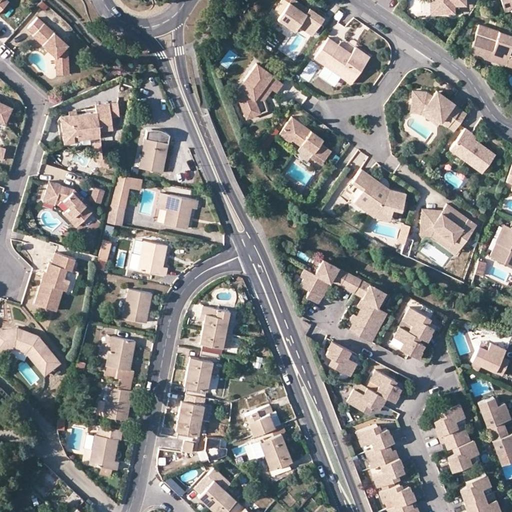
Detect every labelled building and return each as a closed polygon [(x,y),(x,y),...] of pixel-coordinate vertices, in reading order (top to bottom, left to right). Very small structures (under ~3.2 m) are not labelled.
[(0,0),(0,10),(9,1),(8,0),(0,0)] [(293,4),(288,1),(277,18),(294,30),(298,25),(312,34),(323,17),(309,8),(306,13),(303,11),(306,7),(296,0),(293,4)] [(436,0),(436,12),(454,13),(454,5),(465,6),(465,0),(436,0)] [(511,0),(500,0),(503,9),(509,8),(511,4),(511,0)] [(57,66),(69,65),(68,43),(38,17),(28,28),(35,34),(33,35),(57,56),(57,66)] [(479,23),(475,33),(494,40),(498,30),(479,23)] [(478,52),(477,55),(487,58),(488,57),(490,50),(494,51),(494,54),(505,59),(505,57),(511,59),(511,60),(511,65),(511,48),(509,48),(511,38),(511,34),(498,30),(494,40),(475,33),(469,49),(478,52)] [(338,44),(328,37),(314,58),(324,65),(326,62),(334,67),(333,68),(341,74),(340,76),(350,83),(369,56),(355,46),(350,54),(337,45),(338,44)] [(488,57),(511,65),(511,60),(511,59),(505,57),(505,59),(494,54),(494,51),(490,50),(488,57)] [(265,84),(272,89),(276,92),(282,83),(272,75),(256,64),(239,89),(242,91),(238,98),(246,119),(260,113),(255,100),(265,84)] [(69,73),(69,65),(57,66),(57,73),(69,73)] [(263,101),(272,89),(265,84),(255,100),(263,101)] [(453,102),(442,94),(440,96),(434,92),(432,95),(426,91),(413,90),(411,103),(421,103),(421,107),(440,120),(448,126),(460,109),(453,103),(453,102)] [(0,120),(6,123),(12,106),(0,101),(0,120)] [(437,124),(440,120),(421,107),(421,103),(411,103),(411,111),(421,112),(437,124)] [(116,106),(108,107),(109,119),(117,118),(116,106)] [(95,116),(59,119),(61,145),(71,144),(71,143),(71,137),(97,135),(103,134),(110,134),(109,119),(108,107),(94,108),(95,116)] [(306,130),(307,128),(292,116),(279,134),(290,142),(292,139),(300,145),(301,144),(312,151),(309,156),(321,164),(331,150),(320,142),(322,138),(310,130),(309,132),(306,130)] [(148,128),(140,167),(162,171),(166,156),(164,155),(167,141),(168,142),(170,133),(167,131),(162,128),(158,127),(154,127),(150,128),(148,128)] [(470,136),(472,133),(465,128),(450,149),(482,172),(495,154),(474,139),(470,136)] [(98,141),(97,135),(71,137),(71,143),(98,141)] [(105,160),(101,165),(108,169),(111,164),(105,160)] [(368,208),(391,214),(392,207),(401,210),(406,192),(389,188),(383,186),(380,184),(381,182),(361,168),(352,181),(362,189),(354,201),(363,207),(364,206),(368,208)] [(116,185),(130,187),(140,189),(142,178),(119,174),(116,185)] [(74,215),(70,218),(77,226),(93,210),(79,197),(81,195),(75,188),(73,191),(61,187),(62,184),(50,180),(46,193),(58,197),(58,198),(64,200),(70,206),(68,209),(74,215)] [(121,225),(130,187),(116,185),(108,222),(121,225)] [(102,189),(94,187),(92,193),(101,195),(102,189)] [(159,205),(168,207),(171,194),(162,192),(159,205)] [(56,204),(58,198),(58,197),(46,193),(44,200),(56,204)] [(101,195),(92,193),(90,199),(99,202),(101,195)] [(171,194),(168,207),(165,223),(188,228),(189,221),(186,220),(189,206),(197,208),(198,199),(171,194)] [(442,233),(460,246),(476,224),(448,204),(444,211),(422,210),(422,227),(430,227),(429,232),(442,233)] [(389,219),(391,214),(368,208),(364,206),(363,207),(374,215),(389,219)] [(64,212),(70,218),(74,215),(68,209),(64,212)] [(492,240),(495,241),(503,223),(500,222),(492,240)] [(405,242),(410,225),(404,223),(399,241),(405,242)] [(503,223),(495,241),(489,255),(511,265),(511,227),(508,226),(503,223)] [(429,232),(430,227),(422,227),(421,235),(432,236),(456,252),(460,246),(442,233),(429,232)] [(112,242),(103,239),(98,256),(98,258),(107,261),(112,242)] [(145,240),(141,254),(139,269),(165,274),(167,267),(160,265),(163,252),(165,252),(166,244),(145,240)] [(46,279),(43,278),(36,303),(56,309),(63,288),(66,289),(70,278),(64,277),(67,267),(72,269),(75,257),(56,251),(52,263),(50,262),(47,272),(48,273),(46,279)] [(130,267),(139,269),(141,254),(133,252),(130,267)] [(315,271),(330,279),(331,277),(337,265),(323,257),(315,271)] [(474,272),(482,275),(486,262),(478,260),(474,272)] [(331,277),(340,282),(346,269),(337,265),(331,277)] [(318,283),(326,287),(330,279),(315,271),(305,266),(301,274),(304,275),(300,283),(310,288),(306,294),(318,301),(322,294),(314,289),(318,283)] [(347,285),(353,273),(346,269),(340,282),(347,285)] [(353,273),(347,285),(363,294),(362,296),(377,304),(385,290),(370,282),(361,277),(353,273)] [(322,294),(326,287),(318,283),(314,289),(322,294)] [(151,292),(130,288),(124,318),(145,322),(147,314),(144,313),(147,300),(149,300),(151,292)] [(377,304),(362,296),(358,304),(361,306),(365,308),(362,315),(375,322),(379,315),(382,317),(386,309),(377,304)] [(229,310),(203,305),(201,312),(205,313),(202,328),(224,332),(229,310)] [(414,332),(419,334),(427,338),(431,331),(429,330),(432,324),(425,321),(421,319),(424,312),(409,305),(403,317),(412,322),(408,329),(414,332)] [(236,311),(229,310),(224,332),(231,333),(236,311)] [(378,324),(375,322),(362,315),(358,313),(354,311),(350,319),(353,321),(357,323),(354,330),(367,337),(371,330),(374,332),(378,324)] [(412,336),(414,332),(408,329),(399,324),(394,335),(403,339),(399,346),(418,356),(421,349),(420,348),(423,342),(416,338),(412,336)] [(2,331),(2,329),(0,329),(0,349),(5,349),(4,345),(14,344),(28,348),(29,351),(27,353),(43,374),(59,361),(37,334),(16,327),(11,328),(11,330),(2,331)] [(223,339),(224,332),(202,328),(199,343),(202,343),(201,350),(220,354),(223,339)] [(233,334),(231,333),(224,332),(223,339),(232,341),(233,334)] [(111,335),(107,334),(105,341),(103,341),(99,356),(107,358),(111,335)] [(130,380),(132,370),(128,369),(129,361),(128,360),(130,347),(132,347),(134,339),(111,335),(107,358),(104,374),(118,377),(130,380)] [(338,359),(335,365),(350,373),(357,360),(347,355),(351,348),(333,339),(329,347),(330,347),(327,353),(334,356),(338,359)] [(482,364),(502,374),(510,359),(502,355),(505,348),(498,345),(490,341),(487,348),(479,345),(472,360),(474,360),(482,364)] [(220,354),(201,350),(199,357),(190,355),(187,370),(209,374),(212,359),(218,361),(220,354)] [(482,364),(474,360),(471,367),(479,371),(482,364)] [(376,390),(386,395),(394,399),(398,393),(397,392),(400,385),(393,382),(389,380),(391,376),(376,368),(371,379),(380,383),(376,390)] [(205,397),(209,374),(187,370),(184,385),(187,386),(186,393),(205,397)] [(116,387),(129,389),(130,380),(118,377),(116,387)] [(358,381),(355,387),(364,392),(368,385),(358,381)] [(116,387),(108,385),(106,401),(103,415),(125,419),(126,412),(124,411),(126,399),(129,400),(131,390),(129,389),(116,387)] [(367,402),(371,404),(378,408),(381,402),(382,403),(386,395),(376,390),(368,385),(364,392),(355,387),(348,400),(363,408),(367,402)] [(200,419),(205,397),(186,393),(184,400),(181,400),(178,414),(200,419)] [(489,433),(504,427),(502,420),(508,417),(505,409),(503,402),(495,404),(492,396),(477,401),(489,433)] [(103,415),(106,401),(97,399),(95,413),(103,415)] [(445,413),(440,415),(433,418),(435,424),(434,424),(437,432),(456,425),(454,418),(463,414),(458,401),(442,407),(445,413)] [(252,434),(271,427),(273,426),(268,412),(272,411),(269,403),(245,413),(252,434)] [(273,426),(282,423),(277,410),(272,411),(268,412),(273,426)] [(196,441),(200,419),(178,414),(175,429),(178,429),(177,437),(196,441)] [(282,423),(273,426),(271,427),(274,434),(280,432),(284,430),(282,423)] [(374,430),(372,423),(356,429),(361,443),(370,439),(373,447),(383,443),(387,441),(392,439),(389,431),(388,431),(386,426),(379,428),(374,430)] [(456,425),(437,432),(440,440),(444,439),(448,437),(451,445),(452,445),(456,443),(466,440),(463,432),(466,431),(463,423),(456,425)] [(96,434),(94,442),(90,461),(90,463),(101,466),(112,467),(116,468),(118,461),(111,459),(113,449),(115,450),(117,438),(120,438),(122,428),(100,424),(98,434),(96,434)] [(264,455),(285,446),(280,432),(274,434),(271,427),(252,434),(255,440),(258,439),(264,455)] [(511,432),(507,434),(504,427),(489,433),(501,464),(511,460),(511,432)] [(472,437),(469,439),(466,440),(456,443),(459,450),(455,452),(447,454),(449,460),(448,461),(451,469),(471,462),(468,455),(477,451),(472,437)] [(258,439),(255,440),(250,442),(256,458),(264,455),(258,439)] [(82,460),(90,461),(94,442),(86,440),(82,460)] [(194,442),(183,440),(181,449),(191,451),(194,442)] [(383,443),(373,447),(369,448),(372,456),(368,457),(371,465),(379,462),(397,456),(394,447),(390,449),(386,450),(383,443)] [(285,446),(264,455),(272,476),(290,469),(287,461),(290,460),(285,446)] [(380,483),(392,478),(391,474),(395,472),(402,470),(400,463),(401,462),(398,455),(397,456),(379,462),(382,470),(372,473),(376,484),(380,483)] [(110,475),(112,467),(101,466),(99,473),(110,475)] [(224,489),(230,482),(213,467),(194,488),(200,493),(197,495),(208,506),(224,489)] [(471,482),(466,484),(459,487),(464,501),(482,494),(480,487),(489,483),(485,472),(469,478),(471,482)] [(169,476),(165,481),(179,494),(184,489),(169,476)] [(380,483),(382,488),(394,483),(395,483),(393,478),(392,478),(380,483)] [(394,483),(382,488),(378,489),(382,500),(392,497),(395,504),(404,500),(409,498),(414,496),(411,488),(410,489),(407,483),(400,486),(396,487),(394,483)] [(224,489),(208,506),(215,511),(233,511),(240,504),(224,489)] [(482,494),(464,501),(463,501),(466,509),(468,509),(468,511),(476,511),(477,511),(482,510),(482,511),(496,511),(500,511),(492,490),(482,494)] [(395,504),(392,497),(384,500),(387,507),(390,505),(395,504)] [(307,498),(303,504),(315,511),(319,504),(307,498)] [(392,511),(418,511),(416,505),(412,506),(407,508),(404,500),(395,504),(390,505),(392,511)]
